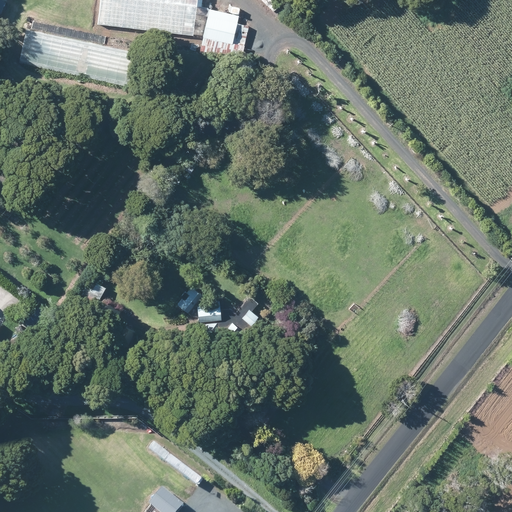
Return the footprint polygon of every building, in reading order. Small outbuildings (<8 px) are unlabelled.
[(101,0),(99,24),(205,38),(202,51),(246,58),(252,24),(239,22),(240,14),(198,7),(199,0),(101,0)] [(131,54),(28,31),(21,64),(124,86),(131,54)] [(100,304),(107,290),(88,279),(80,293),(100,304)] [(188,309),(202,293),(192,285),(178,301),(188,309)] [(262,305),(251,296),(239,312),(222,309),(221,299),(199,301),(199,320),(217,320),(217,326),(214,330),(231,345),(249,324),(253,327),(261,317),(263,320),(273,308),(265,302),(262,305)] [(47,318),(40,307),(24,317),(30,328),(47,318)] [(205,481),(157,445),(151,454),(198,490),(205,481)] [(159,511),(179,511),(185,505),(165,489),(152,506),(159,511)]
